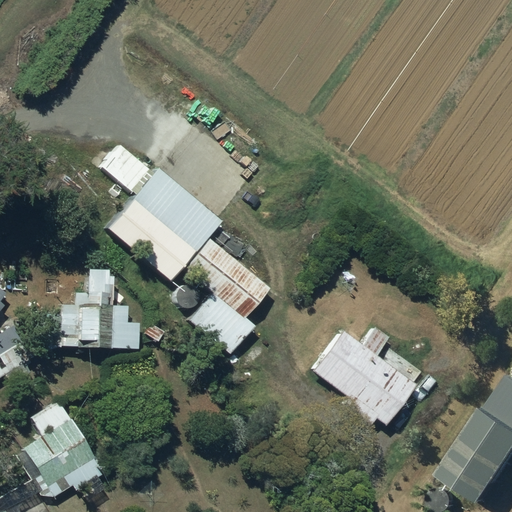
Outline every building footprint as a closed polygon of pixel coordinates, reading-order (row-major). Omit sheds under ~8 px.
[(178,268),(181,271),(208,292),(187,319),(230,353),(253,325),(240,315),(264,284),(206,238),(221,220),(155,168),(103,233),(167,283),(178,268)] [(95,311),(76,311),(75,343),(95,343),(95,351),(139,351),(139,322),(128,322),(128,303),(95,303),(95,311)] [(7,327),(0,331),(0,377),(28,360),(7,327)] [(335,330),(308,372),(345,397),(340,406),(367,424),(375,412),(386,419),(412,381),(373,355),(386,336),(371,327),(358,346),(335,330)] [(41,503),(47,500),(69,487),(72,492),(101,475),(59,402),(30,419),(40,437),(23,447),(38,474),(28,481),(41,503)] [(511,422),(492,407),(444,474),(484,503),(511,463),(511,422)]
